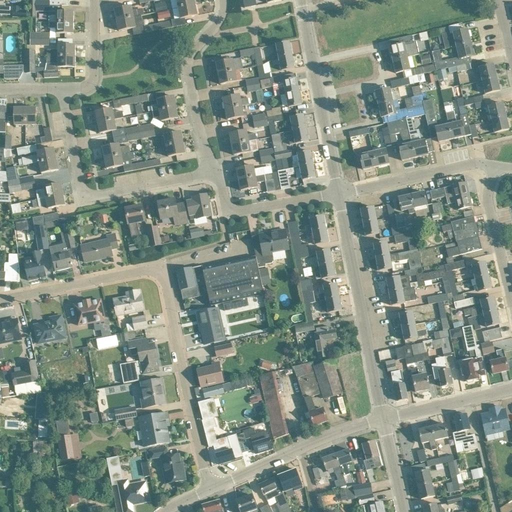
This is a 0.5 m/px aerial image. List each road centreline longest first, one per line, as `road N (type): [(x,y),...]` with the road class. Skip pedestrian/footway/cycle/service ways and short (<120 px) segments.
road 1 (residential): [(208,490),(159,269),(0,299)]
road 2 (residential): [(210,172),(87,197),(62,88)]
road 3 (unclassified): [(382,419),(339,193)]
road 4 (residential): [(224,0),(189,53),(210,172)]
road 5 (residential): [(339,193),(473,162),(494,166)]
road 6 (residential): [(210,172),(232,211),(339,193)]
road 7 (residential): [(511,301),(487,201),(494,166)]
road 8 (residential): [(511,389),(382,419)]
road 9 (residential): [(360,85),(383,80),(375,48),(312,62)]
